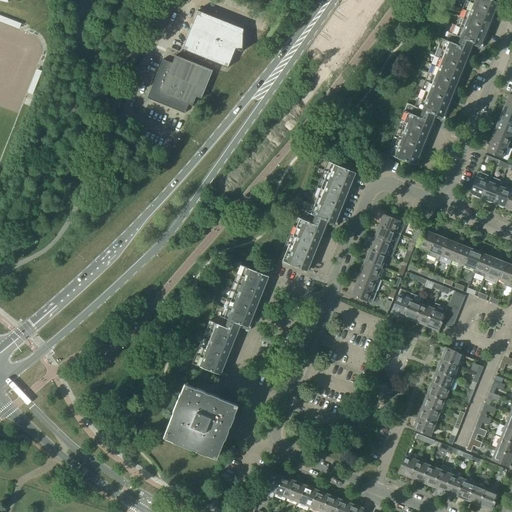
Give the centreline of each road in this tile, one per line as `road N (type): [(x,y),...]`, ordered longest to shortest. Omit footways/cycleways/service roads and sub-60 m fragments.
road 1 (secondary): [(6,380),(168,235),(300,42)]
road 2 (residential): [(418,511),(281,454),(272,435),(378,177)]
road 3 (secondary): [(300,42),(133,227),(0,348)]
road 4 (track): [(0,274),(116,0)]
road 5 (residential): [(440,204),(511,28)]
road 6 (unclassified): [(0,399),(59,453),(138,507)]
road 7 (residential): [(127,127),(176,0)]
